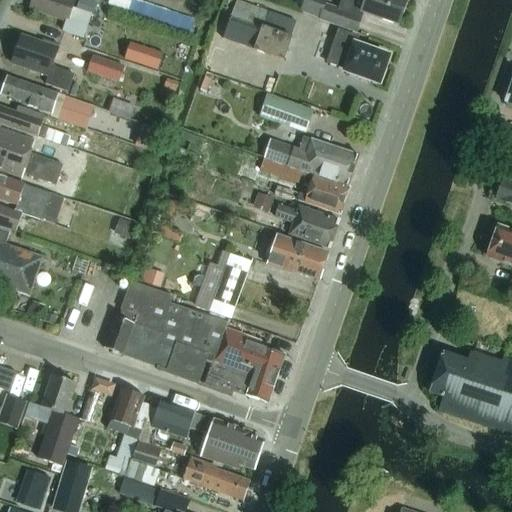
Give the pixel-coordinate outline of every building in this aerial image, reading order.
[(82,41),(90,19),(72,12),(74,5),(59,0),(34,0),(30,12),(67,24),(63,34),(82,41)] [(125,0),(109,0),(107,6),(110,13),(125,18),(131,2),(125,0)] [(326,1),(323,0),(302,0),(298,15),(317,21),(316,23),(355,36),(361,20),(337,11),(324,7),(326,1)] [(407,2),(401,0),(340,0),(337,11),(361,20),(362,16),(398,28),(407,2)] [(290,41),(261,30),(267,14),(235,3),(221,42),(282,64),(290,41)] [(387,60),(365,52),(366,49),(355,45),(356,40),(337,33),(326,66),(378,86),(387,60)] [(86,34),(84,50),(108,52),(109,36),(86,34)] [(58,51),(20,37),(9,67),(46,80),(43,87),(67,96),(73,77),(51,70),(58,51)] [(123,62),(157,74),(162,56),(128,45),(123,62)] [(117,85),(122,69),(91,59),(85,75),(117,85)] [(50,118),(57,98),(7,81),(1,98),(24,105),(22,109),(50,118)] [(85,130),(93,105),(63,95),(55,120),(85,130)] [(312,113),(265,97),(257,120),(304,136),(312,113)] [(130,117),(132,106),(111,100),(108,111),(130,117)] [(0,127),(66,149),(69,140),(40,130),(44,119),(18,110),(16,116),(0,110),(0,127)] [(77,155),(35,141),(34,145),(0,133),(0,173),(22,181),(23,178),(56,189),(63,168),(30,157),(31,153),(73,166),(77,155)] [(263,161),(347,191),(358,159),(304,140),(299,153),(270,142),(263,161)] [(347,191),(263,161),(259,172),(298,186),(301,178),(312,182),(306,198),(298,196),(295,204),(339,218),(348,192),(347,191)] [(47,198),(45,197),(23,190),(24,187),(0,179),(0,203),(16,209),(15,214),(39,222),(47,198)] [(511,185),(502,182),(495,203),(511,208),(511,185)] [(291,204),(293,196),(276,190),(274,198),(291,204)] [(187,216),(189,207),(171,202),(169,211),(187,216)] [(329,252),(339,224),(299,209),(297,214),(280,208),(276,220),(293,225),(289,237),(329,252)] [(0,210),(0,228),(16,234),(21,217),(0,210)] [(0,290),(29,300),(42,261),(5,248),(10,232),(0,229),(0,290)] [(511,235),(497,230),(487,260),(511,269),(511,235)] [(318,284),(327,257),(278,239),(268,267),(290,275),(293,273),(318,284)] [(236,299),(250,258),(224,250),(218,269),(198,262),(191,284),(236,299)] [(156,373),(204,390),(225,333),(227,326),(170,306),(172,299),(130,284),(117,321),(114,320),(104,348),(112,350),(111,354),(150,368),(150,367),(157,370),(156,373)] [(267,348),(225,333),(204,390),(230,399),(232,394),(267,406),(284,358),(266,352),(267,348)] [(438,414),(511,439),(511,412),(494,406),(502,382),(507,383),(511,368),(511,364),(502,361),(501,365),(473,356),(470,358),(468,364),(442,355),(428,396),(443,401),(438,414)] [(511,368),(507,383),(502,382),(494,406),(511,412),(511,368)] [(0,392),(1,393),(27,402),(33,382),(0,370),(0,392)] [(76,388),(51,379),(40,411),(51,415),(35,461),(61,470),(78,422),(68,419),(72,406),(70,405),(76,388)] [(93,381),(89,393),(110,400),(114,388),(93,381)] [(142,406),(144,400),(120,392),(109,424),(106,431),(123,438),(124,438),(127,431),(132,433),(142,406)] [(87,425),(96,397),(89,394),(79,423),(87,425)] [(184,443),(193,416),(158,404),(156,411),(150,432),(155,433),(184,443)] [(136,444),(151,448),(152,443),(155,433),(150,432),(156,411),(142,406),(132,433),(127,431),(124,438),(137,442),(136,444)] [(208,437),(200,460),(236,472),(239,469),(249,473),(255,470),(262,448),(259,443),(249,440),(250,436),(203,420),(198,434),(208,437)] [(161,451),(151,448),(136,444),(137,442),(124,438),(123,438),(115,461),(108,459),(104,472),(124,479),(124,480),(152,490),(158,473),(154,472),(161,451)] [(183,458),(185,451),(172,446),(169,454),(183,458)] [(242,505),(249,485),(215,473),(215,471),(189,462),(182,484),(242,505)] [(43,498),(49,481),(31,475),(25,492),(43,498)] [(153,510),(158,494),(122,481),(117,497),(153,510)] [(184,511),(188,504),(159,493),(154,508),(164,511),(184,511)]
